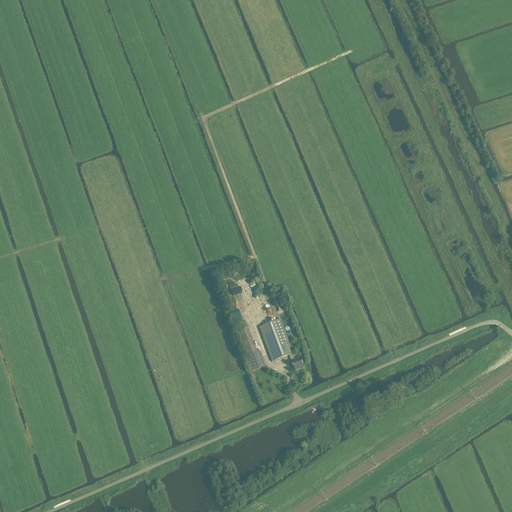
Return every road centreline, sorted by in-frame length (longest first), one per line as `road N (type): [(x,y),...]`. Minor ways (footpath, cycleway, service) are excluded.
road 1 (unclassified): [(49,511),(483,323),(511,334)]
road 2 (track): [(269,295),(205,119),(351,51)]
road 3 (track): [(511,353),(419,416),(390,336)]
